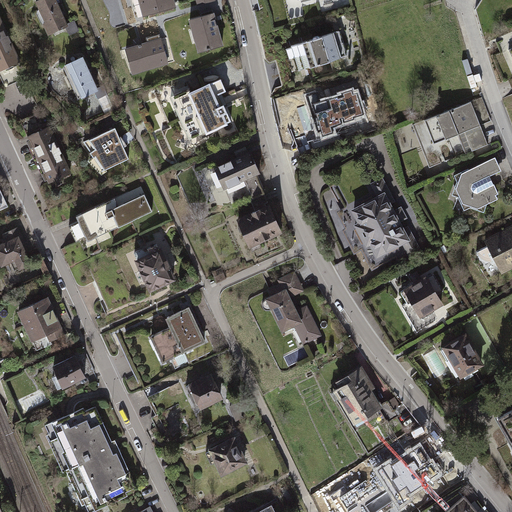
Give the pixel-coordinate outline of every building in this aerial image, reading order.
[(55,0),(41,0),(33,4),(48,36),(67,27),(55,0)] [(177,7),(174,0),(130,0),(136,19),(177,7)] [(214,15),(188,23),(199,57),(224,50),(214,15)] [(0,71),(24,62),(5,16),(0,18),(0,71)] [(348,56),(341,31),(288,47),(295,73),(348,56)] [(125,49),(133,74),(169,64),(162,39),(125,49)] [(98,92),(81,57),(63,66),(80,101),(98,92)] [(223,93),(218,81),(185,97),(204,136),(229,124),(221,107),(219,109),(213,98),(223,93)] [(364,115),(357,94),(353,95),(351,91),(343,94),(344,97),(339,99),(338,97),(321,103),(318,93),(307,97),(318,132),(321,131),(323,137),(333,134),(331,128),(343,125),(343,124),(354,120),(354,118),(364,115)] [(482,98),(414,125),(431,169),(487,146),(479,125),(491,121),(482,98)] [(72,173),(50,126),(26,137),(48,184),(72,173)] [(111,131),(79,146),(100,172),(125,160),(111,131)] [(260,175),(249,149),(210,166),(221,192),(237,185),(240,192),(258,184),(255,177),(260,175)] [(500,172),(494,158),(460,174),(455,187),(462,203),(477,208),(500,198),(489,177),(500,172)] [(227,222),(243,257),(284,238),(258,184),(240,192),(250,212),(227,222)] [(417,249),(386,189),(336,215),(356,253),(362,250),(374,272),(417,249)] [(113,198),(74,216),(77,222),(69,226),(76,241),(79,239),(86,254),(115,240),(111,232),(153,213),(144,193),(116,206),(113,198)] [(511,227),(484,241),(501,272),(511,266),(511,227)] [(17,237),(0,244),(0,267),(12,263),(16,271),(29,266),(17,237)] [(161,249),(132,261),(145,293),(174,281),(161,249)] [(304,292),(294,271),(276,278),(278,283),(266,288),(263,299),(282,334),(293,329),(303,347),(322,336),(307,304),(301,308),(295,297),(304,292)] [(429,275),(399,294),(418,324),(442,309),(434,296),(440,293),(429,275)] [(47,297),(14,312),(29,343),(61,328),(47,297)] [(188,303),(164,313),(169,323),(149,332),(161,359),(205,340),(188,303)] [(482,361),(463,328),(440,342),(458,375),(482,361)] [(76,352),(49,364),(59,387),(87,375),(76,352)] [(292,363),(301,360),(299,353),(289,356),(292,363)] [(384,409),(359,369),(328,388),(353,429),(384,409)] [(211,370),(186,380),(198,410),(223,400),(211,370)] [(168,386),(149,395),(170,440),(189,431),(168,386)] [(511,406),(496,415),(510,440),(511,439),(511,406)] [(89,407),(50,424),(86,505),(125,488),(89,407)] [(236,434),(207,447),(221,477),(249,463),(236,434)] [(390,463),(378,471),(400,504),(409,498),(407,495),(440,474),(433,462),(431,464),(420,447),(392,466),(390,463)] [(478,511),(463,493),(439,511),(478,511)]
